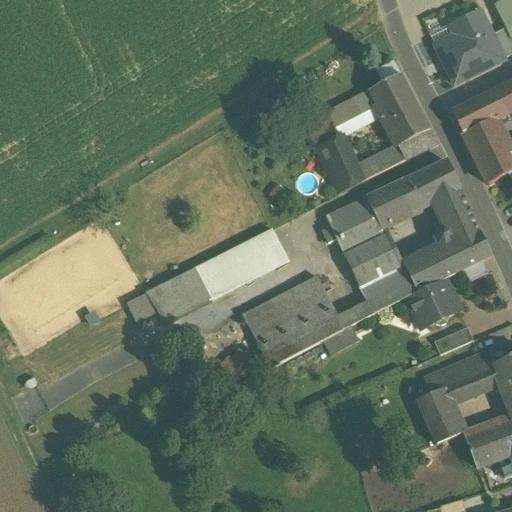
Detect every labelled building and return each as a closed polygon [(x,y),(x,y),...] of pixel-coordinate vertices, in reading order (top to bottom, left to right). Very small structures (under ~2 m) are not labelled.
[(511,28),(507,31),(493,38),(505,62),(511,58),(511,0),(510,0),(495,8),(499,15),(510,10),(511,13),(511,28)] [(511,13),(510,10),(499,15),(507,31),(511,28),(511,13)] [(430,36),(450,25),(443,11),(422,22),(430,36)] [(481,13),(431,38),(456,87),(505,62),(493,38),(481,13)] [(401,77),(369,94),(377,109),(382,117),(391,134),(422,117),(401,77)] [(511,85),(483,100),(495,123),(511,114),(511,85)] [(369,94),(326,116),(335,132),(335,131),(361,118),(377,109),(369,94)] [(483,100),(453,115),(464,139),(495,123),(483,100)] [(377,109),(361,118),(365,126),(382,117),(377,109)] [(326,116),(302,128),(314,152),(340,139),(335,131),(335,132),(326,116)] [(422,117),(391,134),(398,148),(430,132),(422,117)] [(495,123),(464,139),(472,154),(503,138),(495,123)] [(430,132),(398,148),(405,163),(437,147),(430,132)] [(511,157),(503,138),(472,154),(488,187),(488,186),(489,187),(510,176),(511,175),(511,157)] [(340,139),(314,152),(337,198),(362,185),(355,170),(340,139)] [(398,148),(381,157),(389,171),(405,163),(398,148)] [(381,157),(355,170),(362,185),(389,171),(381,157)] [(447,164),(407,182),(421,211),(432,205),(447,198),(448,202),(462,195),(447,164)] [(407,182),(367,201),(367,202),(381,230),(382,229),(421,211),(407,182)] [(448,202),(447,198),(432,205),(444,231),(438,234),(436,241),(439,247),(438,248),(439,248),(450,243),(463,237),(454,217),(469,210),(462,195),(448,202)] [(367,202),(327,220),(345,260),(346,260),(386,241),(387,241),(382,229),(381,230),(367,202)] [(491,260),(469,210),(454,217),(463,237),(450,243),(439,248),(454,278),(462,274),(482,264),(491,260)] [(273,233),(196,272),(212,304),(289,266),(273,233)] [(386,241),(346,260),(359,288),(398,269),(397,268),(399,268),(386,241)] [(438,248),(416,259),(430,289),(444,283),(454,278),(439,248),(438,248)] [(399,268),(397,268),(398,269),(359,288),(358,288),(366,305),(372,318),(407,301),(430,289),(416,259),(399,268)] [(482,264),(462,274),(468,286),(488,276),(482,264)] [(196,272),(146,297),(166,328),(212,304),(196,272)] [(317,280),(243,319),(270,372),(322,344),(343,334),(342,333),(336,320),(330,307),(317,280)] [(430,289),(407,301),(417,320),(421,317),(427,330),(434,326),(435,327),(440,329),(446,326),(448,321),(447,320),(459,314),(444,283),(430,289)] [(341,302),(330,307),(336,320),(347,314),(341,302)] [(347,314),(336,320),(342,333),(351,329),(372,318),(366,305),(347,314)] [(343,334),(322,344),(330,358),(358,343),(351,329),(342,333),(343,334)] [(467,331),(434,345),(440,358),(473,343),(467,331)] [(490,354),(424,382),(430,397),(445,391),(450,405),(501,384),(494,367),(495,367),(490,354)] [(511,359),(495,367),(494,367),(501,384),(511,411),(511,410),(511,359)] [(430,397),(417,403),(436,447),(463,435),(450,405),(445,391),(430,397)] [(511,427),(500,432),(501,435),(509,458),(511,465),(511,427)] [(501,435),(468,448),(476,470),(509,458),(501,435)]
